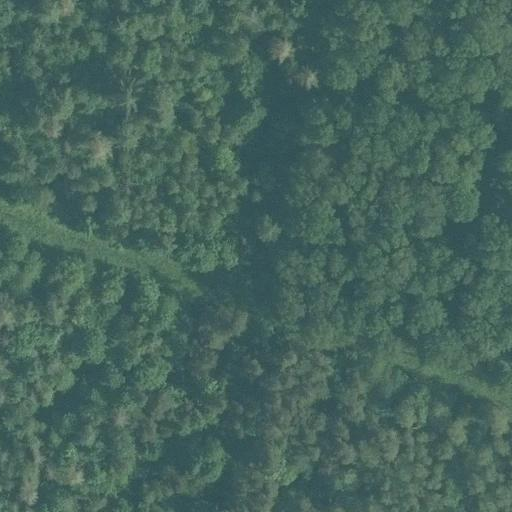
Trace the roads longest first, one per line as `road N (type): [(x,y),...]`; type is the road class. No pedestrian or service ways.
road 1 (track): [(511,404),(0,226)]
road 2 (track): [(511,374),(0,197)]
